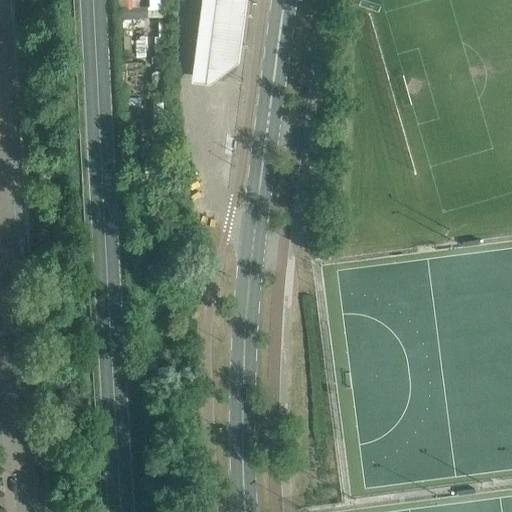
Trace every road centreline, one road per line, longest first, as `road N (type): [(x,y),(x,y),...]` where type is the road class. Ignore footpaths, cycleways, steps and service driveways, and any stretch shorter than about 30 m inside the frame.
road 1 (secondary): [(246,511),(246,298),(284,0)]
road 2 (residential): [(24,511),(0,171)]
